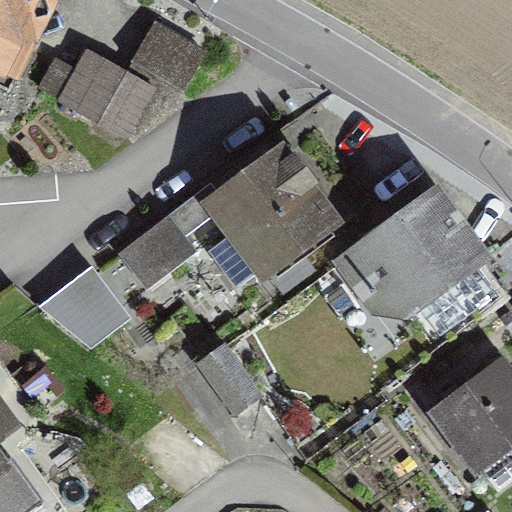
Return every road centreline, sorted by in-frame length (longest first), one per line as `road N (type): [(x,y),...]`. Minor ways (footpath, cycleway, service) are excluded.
road 1 (residential): [(235,0),(511,174)]
road 2 (residential): [(320,511),(260,482),(193,511)]
